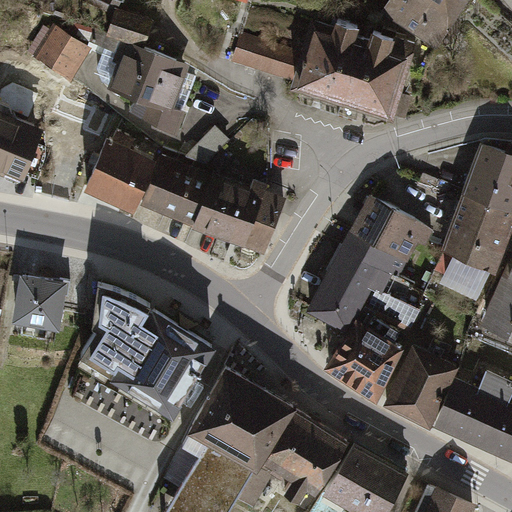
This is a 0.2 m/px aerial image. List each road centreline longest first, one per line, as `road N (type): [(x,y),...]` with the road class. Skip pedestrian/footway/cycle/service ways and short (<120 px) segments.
road 1 (residential): [(254,318),(322,200),(362,161),(440,132),(511,125)]
road 2 (secondary): [(254,318),(308,378),(511,496)]
road 3 (secondary): [(0,216),(126,245),(197,278),(254,318)]
